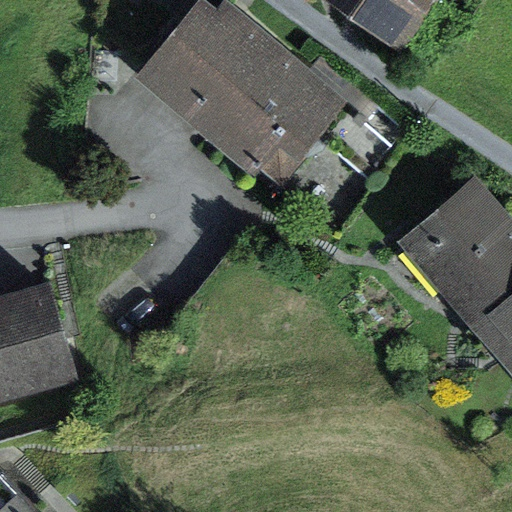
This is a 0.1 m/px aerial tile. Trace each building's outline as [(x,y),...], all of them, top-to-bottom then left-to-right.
[(233,0),(192,0),(136,67),(276,186),(351,99),(233,0)] [(340,0),(405,47),(439,0),(340,0)] [(511,215),(476,172),(400,235),(511,370),(511,215)] [(0,395),(78,374),(50,272),(0,286),(0,395)] [(0,511),(47,511),(0,460),(0,511)]
